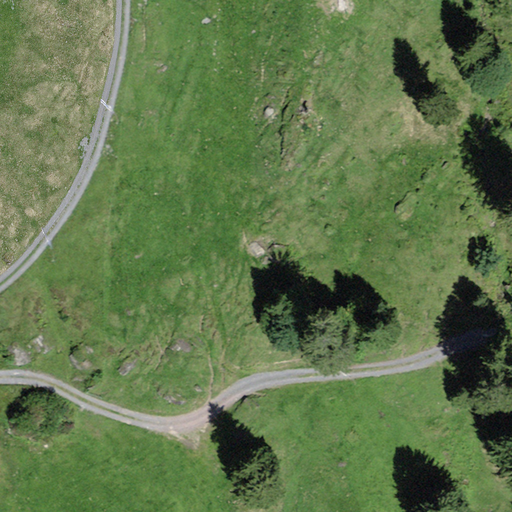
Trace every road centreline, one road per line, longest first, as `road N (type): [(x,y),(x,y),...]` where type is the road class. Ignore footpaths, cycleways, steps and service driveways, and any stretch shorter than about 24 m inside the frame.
road 1 (track): [(511,342),(463,343),(238,393),(186,421),(40,376),(0,381)]
road 2 (track): [(0,271),(75,204),(126,0)]
